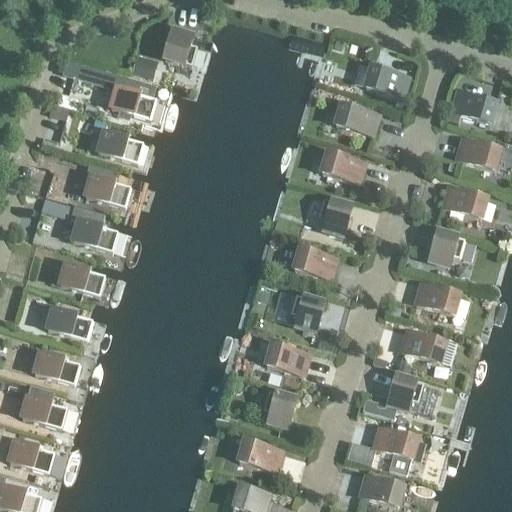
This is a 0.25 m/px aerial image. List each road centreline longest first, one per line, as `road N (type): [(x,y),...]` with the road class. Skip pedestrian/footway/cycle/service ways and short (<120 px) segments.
road 1 (residential): [(314,511),(445,51)]
road 2 (residential): [(0,236),(53,44),(172,0)]
road 3 (residential): [(260,0),(445,51)]
